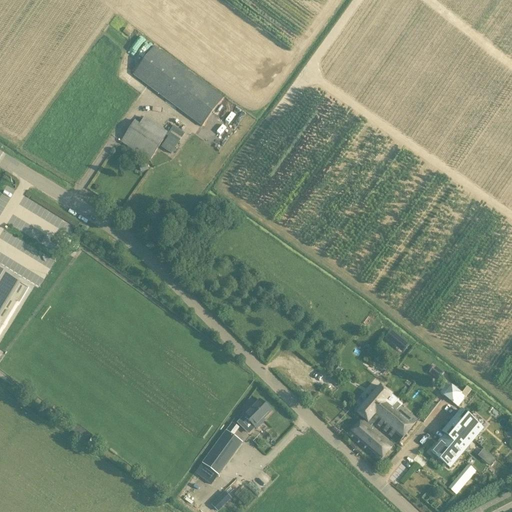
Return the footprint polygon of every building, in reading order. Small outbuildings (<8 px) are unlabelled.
[(154,46),(132,75),(202,128),(223,99),(154,46)] [(228,118),(232,123),(241,116),(236,111),(228,118)] [(134,122),(120,143),(149,162),(168,134),(144,118),(140,125),(134,122)] [(169,136),(161,148),(171,154),(179,143),(169,136)] [(164,222),(158,228),(163,232),(169,226),(164,222)] [(0,312),(18,282),(2,272),(4,270),(0,268),(0,312)] [(339,367),(333,373),(336,376),(342,370),(339,367)] [(459,407),(468,397),(451,382),(442,392),(459,407)] [(394,446),(368,424),(370,421),(398,444),(417,421),(400,406),(401,405),(380,387),(357,415),(363,420),(348,436),(379,463),(394,446)] [(313,399),(308,394),(304,398),(310,403),(313,399)] [(238,423),(248,433),(254,427),(256,429),(265,421),(263,420),(271,412),(259,400),(251,409),(250,407),(242,416),(244,418),(238,423)] [(464,413),(431,452),(450,468),(483,429),(464,413)] [(218,476),(242,444),(226,432),(202,464),(218,476)] [(494,460),(489,455),(484,461),(490,466),(494,460)] [(469,466),(464,473),(470,478),(475,472),(469,466)] [(456,495),(461,488),(455,483),(449,489),(456,495)] [(225,493),(212,506),(218,511),(231,499),(225,493)]
